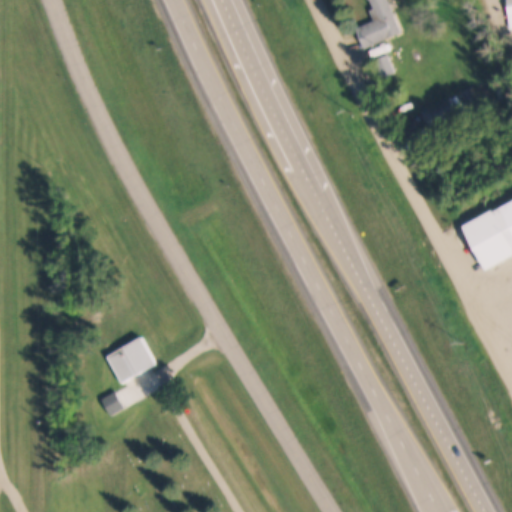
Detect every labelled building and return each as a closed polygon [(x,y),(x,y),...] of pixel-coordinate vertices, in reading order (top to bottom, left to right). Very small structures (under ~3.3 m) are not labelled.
[(356,28),(374,21),(370,10),(373,9),(369,0),(388,0),(403,33),(365,49),(356,28)] [(374,60),(387,54),(395,73),(382,79),(374,60)] [(424,110),(451,95),(463,118),(436,133),(424,110)] [(465,224),(511,199),(511,254),(488,267),(465,224)] [(107,355),(142,336),(157,363),(123,383),(107,355)]
